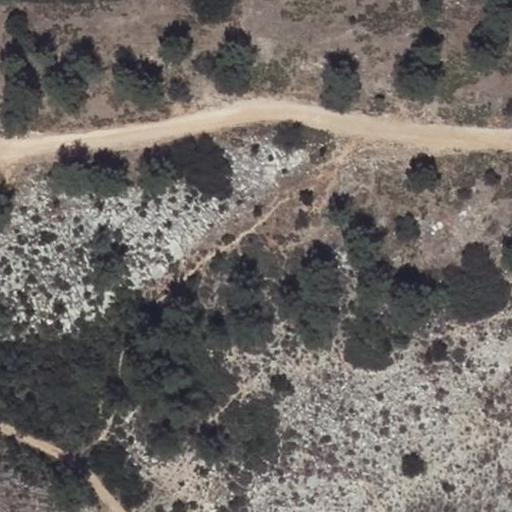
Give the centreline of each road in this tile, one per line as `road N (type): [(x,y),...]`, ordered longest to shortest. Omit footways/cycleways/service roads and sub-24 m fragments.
road 1 (track): [(511,136),(388,137),(265,106),(153,129),(0,143)]
road 2 (track): [(0,423),(58,451),(112,511)]
